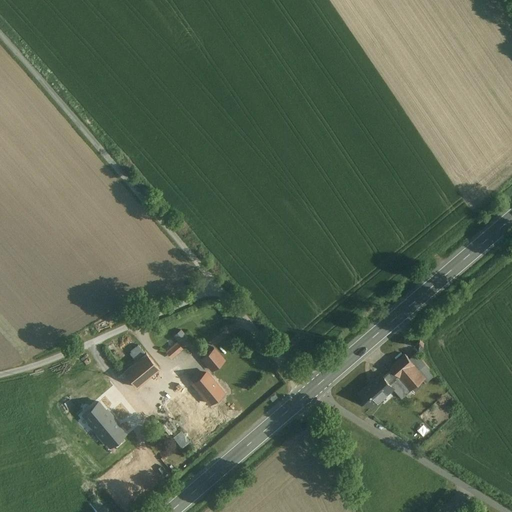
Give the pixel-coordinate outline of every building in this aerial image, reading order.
[(179,342),(186,335),(179,328),(172,335),(179,342)] [(163,351),(171,359),(182,348),(175,340),(163,351)] [(213,348),(202,358),(212,370),(223,360),(213,348)] [(146,353),(123,372),(136,387),(158,369),(146,353)] [(435,375),(416,353),(409,359),(425,378),(427,381),(435,375)] [(409,359),(405,354),(391,366),(392,368),(411,390),(425,378),(409,359)] [(411,390),(392,368),(383,376),(393,388),(397,393),(401,398),(406,394),(409,397),(414,393),(411,390)] [(222,392),(206,372),(193,383),(210,403),(212,401),(222,392)] [(381,374),(359,393),(371,407),(379,400),(393,388),(383,376),(381,374)] [(425,378),(411,390),(414,393),(427,381),(425,378)] [(140,421),(109,383),(98,392),(129,429),(140,421)] [(193,383),(171,402),(188,422),(210,403),(193,383)] [(393,388),(379,400),(383,405),(397,393),(393,388)] [(210,403),(188,422),(202,439),(225,421),(216,411),(218,409),(212,401),(210,403)] [(416,428),(425,436),(432,429),(423,421),(416,428)] [(163,428),(155,435),(161,441),(168,435),(163,428)] [(153,436),(144,444),(148,448),(150,447),(157,441),(153,436)]
